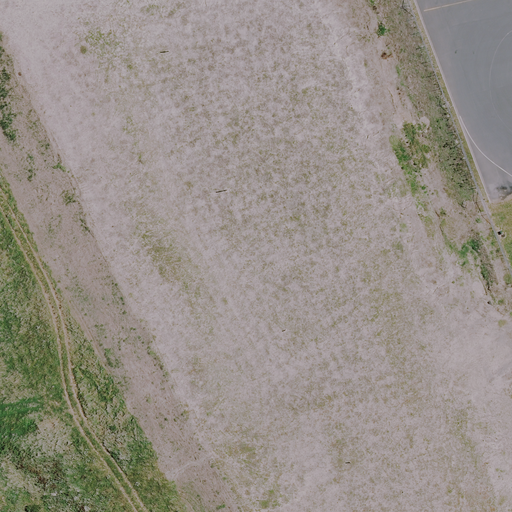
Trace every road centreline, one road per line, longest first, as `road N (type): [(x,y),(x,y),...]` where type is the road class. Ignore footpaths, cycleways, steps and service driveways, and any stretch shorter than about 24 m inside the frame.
road 1 (secondary): [(333,0),(412,292),(499,511)]
road 2 (secondary): [(404,511),(329,313),(241,0)]
road 3 (track): [(56,511),(0,286)]
